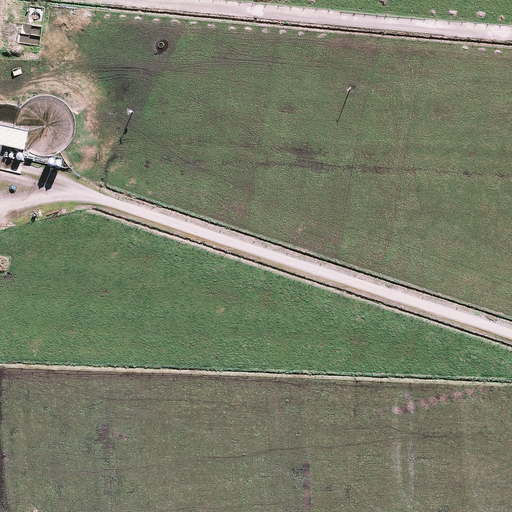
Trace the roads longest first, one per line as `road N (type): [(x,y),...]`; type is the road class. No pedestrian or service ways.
road 1 (track): [(0,168),(511,334)]
road 2 (track): [(511,28),(205,0)]
